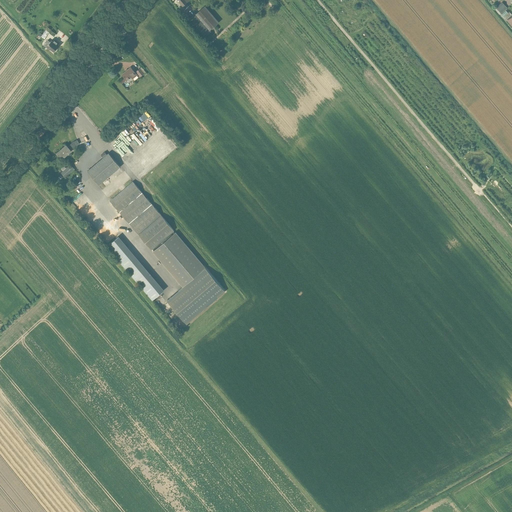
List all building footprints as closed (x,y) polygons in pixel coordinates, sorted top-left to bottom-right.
[(499,11),(505,6),(502,2),(496,7),(496,8),(499,11)] [(189,19),(203,35),(205,37),(211,32),(209,30),(219,22),(205,6),(189,19)] [(44,39),(47,35),(49,32),(51,29),(48,27),(43,33),(42,34),(41,36),(44,39)] [(54,51),(58,46),(59,45),(54,41),(53,42),(51,40),(50,42),(48,40),(44,45),(47,47),(46,47),(50,49),(54,51)] [(125,78),(120,82),(121,84),(126,80),(126,81),(127,80),(131,77),(132,79),(137,75),(136,73),(131,67),(122,74),(125,78)] [(136,71),(140,76),(144,73),(140,68),(136,71)] [(57,153),(62,158),(79,143),(77,140),(74,142),(68,147),(66,145),(57,153)] [(99,185),(114,172),(120,167),(108,153),(107,154),(104,151),(101,154),(103,157),(87,171),(99,185)] [(74,169),(70,164),(61,172),(65,177),(74,169)] [(151,249),(160,242),(174,230),(133,181),(110,201),(151,249)] [(153,251),(160,260),(182,286),(205,267),(175,232),(153,251)] [(152,300),(160,293),(164,290),(118,236),(107,246),(152,300)] [(225,291),(205,268),(167,300),(186,324),(225,291)]
